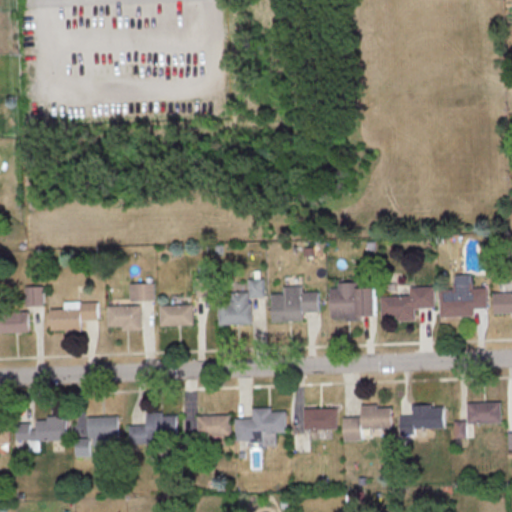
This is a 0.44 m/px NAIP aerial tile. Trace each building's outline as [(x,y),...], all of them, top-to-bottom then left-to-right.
[(441,316),(475,315),(475,307),(489,307),(488,286),(473,287),(473,273),(456,274),(457,289),(441,290),(441,316)] [(214,276),(197,277),(197,296),(214,295),(214,276)] [(220,324),(253,323),(252,296),(265,296),(264,278),(249,278),(249,291),(231,291),(231,303),(220,303),(220,324)] [(331,287),(332,318),(348,318),(348,320),(364,320),(363,315),(377,315),(376,286),(358,287),(358,281),(339,281),(339,287),(331,287)] [(131,300),(155,300),(155,282),(130,282),(131,300)] [(44,285),(26,285),(26,305),(44,304),(44,285)] [(284,286),(284,293),(272,293),(273,321),(304,319),(304,311),(320,311),(320,290),(304,291),(304,285),(284,286)] [(411,286),(411,294),(382,295),(383,319),(416,318),(416,307),(437,307),(436,286),(411,286)] [(511,312),(511,291),(494,292),(495,312),(511,312)] [(98,300),(65,301),(65,308),(51,308),(52,330),(83,329),(82,319),(99,319),(98,300)] [(161,325),(195,324),(194,303),(161,304),(161,325)] [(109,304),(109,325),(123,325),(123,329),(142,329),(142,304),(109,304)] [(30,310),(0,311),(0,332),(30,331),(30,310)] [(503,422),(502,401),(468,402),(469,423),(503,422)] [(401,415),(402,433),(417,433),(417,428),(446,427),(445,406),(433,406),(433,402),(414,402),(414,414),(401,415)] [(393,406),(379,407),(379,403),(362,403),(362,416),(344,416),(345,439),(364,439),(363,428),(394,427),(393,406)] [(236,417),(237,441),(264,440),(265,445),(278,445),(278,432),(288,431),(287,410),(273,411),(273,406),(254,407),(254,417),(236,417)] [(305,428),(339,428),(339,407),(305,408),(305,428)] [(178,414),(164,414),(164,411),(147,411),(148,424),(130,425),(130,443),(149,442),(149,444),(179,443),(178,414)] [(233,434),(232,413),(198,414),(199,435),(233,434)] [(68,439),(68,415),(47,415),(47,419),(34,419),(34,422),(17,422),(16,439),(29,439),(29,450),(41,450),(41,439),(68,439)] [(120,443),(119,415),(90,416),(91,444),(120,443)] [(0,442),(11,443),(10,422),(0,422),(0,442)] [(91,455),(90,437),(76,437),(77,456),(91,455)]
